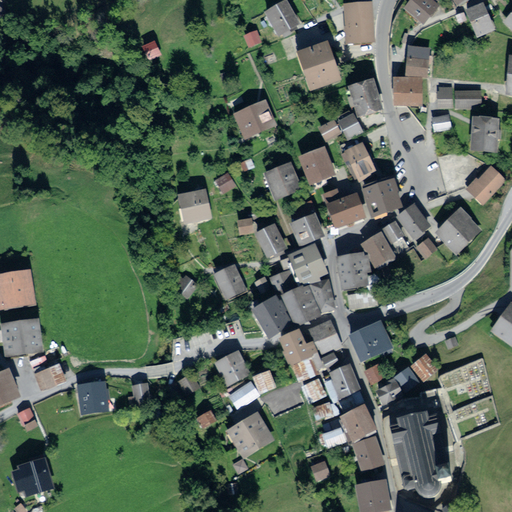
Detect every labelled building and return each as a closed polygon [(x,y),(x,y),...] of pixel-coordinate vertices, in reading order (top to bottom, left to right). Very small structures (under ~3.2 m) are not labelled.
[(289,0),(275,0),(264,5),(276,30),(299,19),(289,0)] [(429,0),(414,0),(405,9),(422,26),(438,9),(429,0)] [(371,5),(348,4),(346,44),(370,45),(371,5)] [(484,6),(466,12),(474,37),(492,31),(484,6)] [(261,41),(256,32),(246,37),(250,46),(261,41)] [(333,41),(303,51),(316,92),(347,81),(333,41)] [(409,46),(409,78),(423,78),(431,78),(432,46),(409,46)] [(409,78),(396,78),(396,106),(423,106),(423,78),(409,78)] [(376,79),(350,88),(359,117),(364,116),(367,127),(390,120),(376,79)] [(467,93),(440,93),(440,106),(467,106),(467,93)] [(268,99),(235,113),(246,139),(279,126),(268,99)] [(362,129),(354,113),(339,121),(347,137),(362,129)] [(450,116),(435,119),(437,130),(452,128),(450,116)] [(330,141),(342,134),(334,119),(321,127),(330,141)] [(501,121),(472,119),(470,150),(499,152),(501,121)] [(363,143),(343,154),(358,181),(378,170),(363,143)] [(326,147),(299,157),(310,186),(337,176),(326,147)] [(292,161),(264,174),(276,201),(304,188),(292,161)] [(508,176),(493,163),(469,189),(484,202),(508,176)] [(395,178),(362,188),(372,219),(405,209),(395,178)] [(209,189),(179,194),(184,224),(214,219),(209,189)] [(357,193),(327,203),(335,228),(366,218),(357,193)] [(484,228),(462,206),(436,232),(458,254),(484,228)] [(417,208),(401,220),(416,239),(432,226),(417,208)] [(315,212),(289,223),(299,247),(325,236),(315,212)] [(252,231),(250,220),(239,221),(241,233),(252,231)] [(412,239),(399,220),(386,229),(399,248),(412,239)] [(276,223),(254,234),(267,258),(289,247),(276,223)] [(397,256),(381,231),(361,244),(377,269),(397,256)] [(438,248),(428,237),(417,247),(426,257),(438,248)] [(317,247),(289,260),(300,284),(328,272),(317,247)] [(363,254),(337,258),(342,291),(368,287),(363,254)] [(237,263),(214,273),(226,300),(249,289),(237,263)] [(36,304),(29,268),(0,272),(0,310),(0,311),(36,304)] [(293,270),(276,277),(283,294),(300,287),(293,270)] [(197,284),(186,277),(177,290),(188,298),(197,284)] [(276,293),(269,278),(258,283),(264,298),(276,293)] [(328,280),(313,285),(321,310),(337,305),(328,280)] [(321,315),(307,283),(300,287),(283,294),(296,325),(321,315)] [(291,324),(276,293),(264,298),(251,305),(267,336),(291,324)] [(511,300),(511,301),(491,330),(511,345),(511,300)] [(40,316),(0,322),(5,357),(45,351),(40,316)] [(383,321),(353,332),(364,362),(395,351),(383,321)] [(343,344),(335,327),(316,335),(324,352),(343,344)] [(305,332),(281,341),(291,369),(298,367),(313,361),(321,358),(316,342),(309,344),(305,332)] [(243,352),(218,362),(229,387),(254,377),(243,352)] [(318,374),(313,361),(298,367),(303,380),(318,374)] [(58,362),(35,372),(43,390),(66,379),(58,362)] [(394,362),(369,373),(380,397),(405,386),(399,373),(394,362)] [(352,365),(332,374),(344,402),(365,394),(352,365)] [(411,365),(399,373),(405,386),(409,392),(423,384),(411,365)] [(0,404),(19,397),(6,367),(0,369),(0,404)] [(270,371),(254,377),(261,395),(277,389),(270,371)] [(199,374),(184,383),(194,400),(209,392),(199,374)] [(326,380),(305,388),(312,408),(333,401),(326,380)] [(109,410),(106,381),(78,384),(81,413),(109,410)] [(150,384),(134,387),(139,410),(155,407),(150,384)] [(262,399),(253,384),(231,397),(241,412),(262,399)] [(424,402),(393,410),(395,420),(389,421),(405,487),(414,485),(421,496),(427,497),(436,495),(442,489),(444,480),(442,473),(439,460),(432,434),(441,432),(437,414),(427,417),(424,402)] [(366,403),(341,412),(352,440),(377,431),(366,403)] [(32,408),(19,414),(27,431),(40,425),(32,408)] [(259,410),(229,429),(249,461),(280,442),(259,410)] [(350,447),(344,431),(328,437),(333,453),(350,447)] [(378,439),(355,446),(364,476),(386,469),(378,439)] [(46,457),(17,465),(25,494),(54,486),(46,457)] [(449,457),(439,460),(442,473),(452,470),(449,457)] [(329,460),(314,463),(318,480),(333,476),(329,460)] [(387,477),(356,482),(361,511),(373,511),(393,509),(387,477)]
